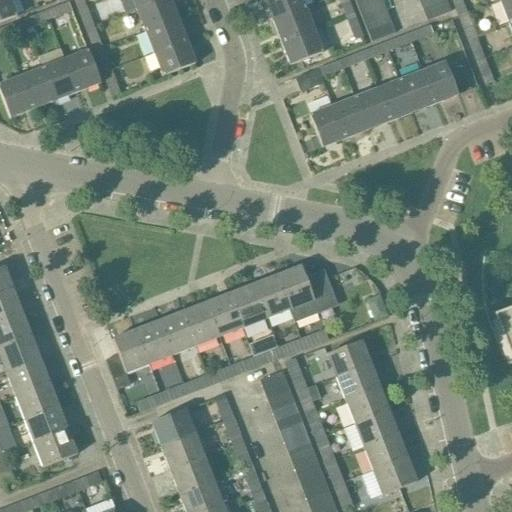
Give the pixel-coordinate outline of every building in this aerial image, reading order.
[(0,0),(0,23),(17,17),(10,0),(0,0)] [(131,0),(136,10),(160,0),(131,0)] [(160,0),(136,10),(144,32),(177,19),(169,0),(160,0)] [(263,0),(272,21),(305,8),(301,0),(263,0)] [(339,0),(346,18),(354,15),(348,0),(339,0)] [(355,0),(359,8),(380,0),(355,0)] [(380,0),(359,8),(363,20),(387,11),(382,0),(380,0)] [(419,0),(423,10),(447,0),(446,0),(419,0)] [(451,12),(447,0),(423,10),(427,21),(451,12)] [(467,14),(461,0),(452,0),(459,17),(467,14)] [(511,0),(503,0),(500,1),(508,24),(511,22),(511,0)] [(68,3),(45,12),(49,20),(72,11),(68,3)] [(77,7),(85,29),(93,26),(84,4),(77,7)] [(272,21),(281,43),(313,31),(305,8),(272,21)] [(363,20),(367,31),(391,22),(387,11),(363,20)] [(45,12),(23,21),(26,29),(49,20),(45,12)] [(475,36),(467,14),(459,17),(467,39),(475,36)] [(354,15),(346,18),(355,41),(363,38),(354,15)] [(144,32),(153,55),(186,42),(177,19),(144,32)] [(23,21),(1,29),(4,37),(26,29),(23,21)] [(395,33),(391,22),(367,31),(371,42),(395,33)] [(94,52),(102,49),(93,26),(85,29),(94,52)] [(434,34),(431,26),(407,36),(410,43),(434,34)] [(322,54),(313,31),(281,43),(290,66),(322,54)] [(407,36),(384,44),(387,52),(410,43),(407,36)] [(467,39),(476,62),(484,59),(475,36),(467,39)] [(195,65),(186,42),(153,55),(162,77),(195,65)] [(365,61),(387,52),(384,44),(362,53),(365,61)] [(94,52),(103,74),(111,71),(102,49),(94,52)] [(87,51),(64,60),(77,93),(100,84),(87,51)] [(362,53),(340,62),(342,69),(365,61),(362,53)] [(476,62),(485,86),(493,82),(484,59),(476,62)] [(42,69),(55,102),(77,93),(64,60),(42,69)] [(320,78),(342,69),(340,62),(317,71),(320,78)] [(445,63),(421,72),(434,105),(458,96),(445,63)] [(42,69),(20,77),(32,110),(55,102),(42,69)] [(103,74),(112,97),(119,94),(111,71),(103,74)] [(317,71),(295,80),(300,94),(323,85),(320,78),(317,71)] [(434,105),(421,72),(399,81),(411,114),(434,105)] [(0,95),(9,119),(32,110),(20,77),(0,84),(0,95)] [(399,81),(376,90),(389,123),(411,114),(399,81)] [(354,98),(367,131),(389,123),(376,90),(354,98)] [(354,98),(332,107),(344,140),(367,131),(354,98)] [(322,149),(344,140),(332,107),(309,116),(322,149)] [(0,267),(0,295),(12,290),(3,267),(0,267)] [(276,276),(289,310),(294,323),(319,314),(316,305),(334,298),(323,271),(305,278),(301,267),(276,276)] [(267,319),(289,310),(276,276),(253,285),(267,319)] [(253,285),(229,294),(242,329),(267,319),(253,285)] [(0,295),(0,322),(22,315),(12,290),(0,295)] [(207,303),(220,337),(242,329),(229,294),(207,303)] [(511,302),(491,310),(511,365),(511,302)] [(207,303),(183,313),(196,347),(220,337),(207,303)] [(160,322),(173,356),(196,347),(183,313),(160,322)] [(0,322),(0,348),(30,337),(22,315),(0,322)] [(160,322),(136,331),(149,365),(173,356),(160,322)] [(131,389),(126,374),(149,365),(136,331),(112,340),(118,355),(105,360),(118,394),(131,389)] [(305,350),(329,340),(325,331),(301,340),(305,350)] [(0,348),(0,360),(5,375),(40,361),(30,337),(0,348)] [(305,350),(301,340),(278,349),(282,358),(305,350)] [(327,355),(336,379),(370,366),(361,342),(327,355)] [(282,358),(278,349),(254,358),(258,368),(282,358)] [(258,368),(254,358),(232,367),(235,377),(258,368)] [(5,375),(14,397),(49,384),(40,361),(5,375)] [(336,379),(345,403),(379,390),(370,366),(336,379)] [(235,377),(232,367),(207,376),(211,386),(235,377)] [(297,394),(306,390),(297,367),(288,371),(297,394)] [(258,381),(262,391),(285,382),(281,372),(258,381)] [(211,386),(207,376),(185,385),(188,395),(211,386)] [(289,392),(285,382),(262,391),(266,401),(289,392)] [(14,397),(23,421),(58,408),(49,384),(14,397)] [(188,395),(185,385),(161,395),(165,404),(188,395)] [(306,418),(316,415),(306,390),(297,394),(306,418)] [(345,403),(354,426),(388,413),(379,390),(345,403)] [(266,401),(270,411),(293,402),(289,392),(266,401)] [(165,404),(161,395),(137,404),(141,413),(165,404)] [(224,396),(214,400),(223,423),(233,419),(224,396)] [(297,412),(293,402),(270,411),(274,421),(297,412)] [(23,421),(32,444),(67,431),(58,408),(23,421)] [(150,423),(160,448),(195,434),(185,410),(150,423)] [(274,421),(278,431),(301,422),(297,412),(274,421)] [(354,426),(364,450),(398,437),(388,413),(354,426)] [(315,441),(325,438),(316,415),(306,418),(315,441)] [(233,419),(223,423),(232,446),(242,443),(233,419)] [(304,432),(301,422),(278,431),(282,441),(304,432)] [(67,431),(32,444),(42,468),(76,455),(67,431)] [(282,441),(286,451),(308,443),(304,432),(282,441)] [(160,448),(169,471),(204,458),(195,434),(160,448)] [(364,450),(373,473),(407,460),(398,437),(364,450)] [(325,465),(334,461),(325,438),(315,441),(325,465)] [(242,443),(232,446),(242,470),(251,467),(242,443)] [(286,451),(290,461),(312,453),(308,443),(286,451)] [(290,461),(294,471),(316,463),(312,453),(290,461)] [(0,456),(0,477),(2,483),(12,479),(3,456),(0,456)] [(169,471),(179,495),(213,482),(204,458),(169,471)] [(407,460),(373,473),(382,497),(416,484),(407,460)] [(334,488),(343,484),(334,461),(325,465),(334,488)] [(294,471),(298,482),(320,473),(316,463),(294,471)] [(260,489),(251,467),(242,470),(251,493),(260,489)] [(74,481),(78,491),(100,482),(96,472),(74,481)] [(298,482),(302,492),(324,483),(320,473),(298,482)] [(50,491),(54,501),(78,491),(74,481),(50,491)] [(179,495),(185,511),(202,511),(222,505),(213,482),(179,495)] [(302,492),(306,502),(328,493),(324,483),(302,492)] [(334,488),(342,511),(343,511),(353,508),(343,484),(334,488)] [(269,511),(260,489),(251,493),(258,511),(269,511)] [(27,499),(31,509),(54,501),(50,491),(27,499)] [(306,502),(310,511),(332,503),(328,493),(306,502)] [(3,509),(4,511),(24,511),(31,509),(27,499),(3,509)] [(310,511),(309,511),(335,511),(332,503),(310,511)]
